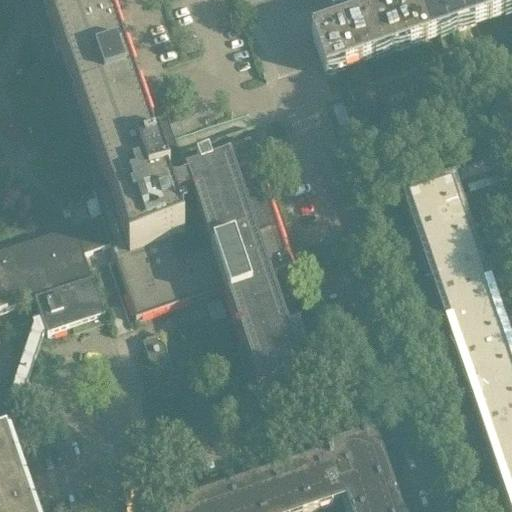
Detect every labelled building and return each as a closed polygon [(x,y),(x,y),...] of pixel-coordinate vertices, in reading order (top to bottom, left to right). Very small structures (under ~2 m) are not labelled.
[(105,321),(89,273),(84,260),(110,251),(136,325),(224,294),(244,353),(237,356),(253,404),(295,389),(293,381),(302,378),(298,365),(308,362),(299,334),(289,338),(269,279),(292,271),(240,119),(176,141),(165,108),(151,113),(112,0),(40,0),(53,37),(44,40),(95,189),(104,185),(107,195),(93,200),(93,201),(67,210),(74,232),(0,257),(0,316),(35,305),(41,321),(46,336),(47,341),(105,321)] [(443,0),(417,0),(376,14),(390,56),(456,34),(443,0)] [(511,0),(443,0),(456,34),(511,14),(511,0)] [(311,36),(326,78),(390,56),(376,14),(311,36)] [(417,171),(423,189),(446,181),(440,163),(417,171)] [(431,274),(450,268),(473,260),(450,194),(408,208),(431,274)] [(473,260),(450,268),(431,274),(453,339),(495,325),(473,260)] [(46,336),(41,321),(29,325),(30,330),(0,427),(0,463),(1,463),(40,338),(46,336)] [(511,391),(511,373),(495,325),(453,339),(475,404),(494,398),(511,391)] [(161,340),(143,346),(162,403),(180,397),(175,382),(161,340)] [(511,391),(494,398),(475,404),(498,469),(511,464),(511,391)] [(319,465),(317,461),(166,511),(319,511),(333,508),(331,500),(343,496),(348,511),(394,511),(387,490),(393,488),(375,435),(328,451),(330,456),(327,457),(329,462),(319,465)] [(0,511),(24,511),(12,477),(10,472),(7,461),(5,462),(0,463),(0,511)] [(511,464),(498,469),(511,511),(511,464)]
